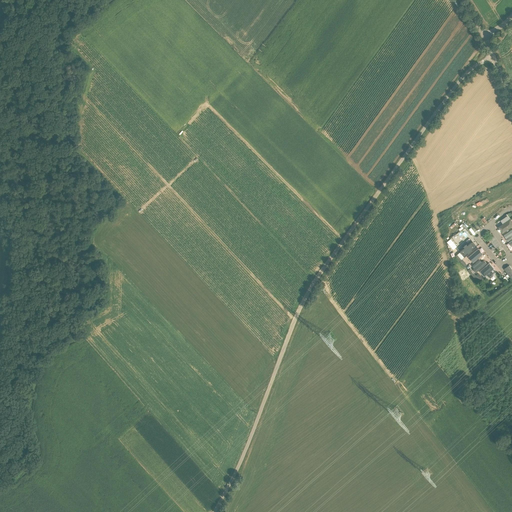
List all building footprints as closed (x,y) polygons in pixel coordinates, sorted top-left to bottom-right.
[(511,224),(511,222),(510,219),(498,226),(502,232),(511,224)] [(507,240),(511,236),(511,227),(503,234),(507,240)] [(463,255),(475,244),(471,239),(458,250),(463,255)] [(483,253),(478,248),(468,257),(472,262),(483,253)] [(486,263),(484,259),(481,261),(479,259),(471,265),(473,267),(472,268),(475,272),(486,263)] [(491,270),(494,268),(489,262),(479,270),(484,276),(486,274),(489,277),(493,273),(491,270)]
